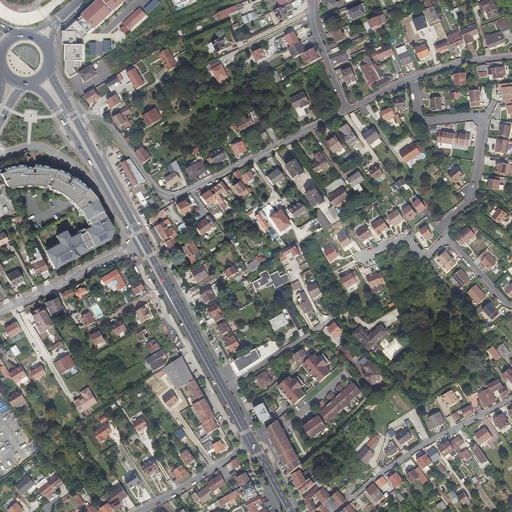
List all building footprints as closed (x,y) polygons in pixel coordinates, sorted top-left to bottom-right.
[(82,39),(112,12),(110,10),(112,8),(114,10),(125,0),(104,0),(103,2),(101,0),(99,0),(79,19),(81,21),(79,23),(77,21),(66,31),(63,31),(63,32),(63,37),(63,43),(63,45),(66,45),(66,72),(70,78),(78,73),(76,70),(80,67),(80,61),(84,61),(84,45),(82,45),(82,39)] [(149,13),(160,2),(158,0),(153,0),(144,9),(149,13)] [(324,0),(329,10),(344,4),(346,3),(345,0),(343,1),(342,0),(336,3),(334,0),(324,0)] [(488,0),(476,6),(480,13),(481,13),(485,21),(496,16),(488,0)] [(352,22),(366,16),(361,5),(348,11),(352,22)] [(218,23),(227,19),(225,16),(227,15),(228,17),(240,11),(238,6),(215,16),(218,23)] [(285,11),(286,10),(284,6),(274,11),(278,21),(280,20),(281,24),(288,20),(287,17),(288,17),(285,11)] [(441,26),(432,8),(425,11),(431,24),(434,22),(437,28),(441,26)] [(129,31),(146,15),(141,9),(139,11),(137,10),(134,13),(135,15),(133,17),(132,15),(128,18),(130,20),(127,22),(126,20),(123,24),(129,31)] [(256,11),(242,16),(245,24),(259,18),(256,11)] [(370,25),(372,30),(375,29),(377,32),(384,29),(383,27),(379,17),(368,22),(369,25),(370,25)] [(413,21),(418,32),(428,28),(426,24),(425,21),(423,17),(413,21)] [(508,29),(505,21),(497,24),(500,32),(508,29)] [(478,35),(475,27),(460,34),(466,47),(475,43),(472,38),(478,35)] [(337,43),(344,40),(340,29),(332,32),(337,43)] [(294,32),(285,37),(291,48),(300,43),(294,32)] [(452,51),(454,57),(460,54),(457,47),(462,44),(458,34),(447,38),(452,49),(451,49),(452,51)] [(485,40),(489,50),(501,44),(498,37),(497,34),(485,40)] [(225,43),(223,37),(209,44),(208,46),(211,52),(216,49),(217,53),(226,49),(223,44),(225,43)] [(291,48),(289,49),(294,59),(301,55),(305,53),(302,47),(303,47),(301,42),(300,43),(291,48)] [(452,51),(451,49),(448,43),(435,49),(437,54),(447,50),(447,52),(452,51)] [(394,54),(390,45),(383,48),(383,49),(376,52),(379,60),(386,56),(387,57),(394,54)] [(430,55),(426,46),(416,50),(420,60),(430,55)] [(406,47),(397,50),(404,67),(413,63),(406,47)] [(264,48),(251,54),(255,63),(269,56),(264,48)] [(305,53),(301,55),(303,59),(305,58),(307,62),(309,61),(310,63),(319,59),(314,48),(305,53)] [(170,50),(160,56),(166,65),(165,65),(170,73),(179,68),(174,60),(175,59),(170,50)] [(349,60),(346,52),(329,58),(330,62),(332,66),(338,64),(349,60)] [(373,65),(369,58),(368,59),(369,61),(366,62),(369,68),(363,71),(371,84),(379,80),(372,66),(373,65)] [(219,83),(228,77),(222,65),(221,65),(219,62),(211,66),(212,70),(219,83)] [(112,76),(117,73),(111,64),(107,67),(112,76)] [(480,65),(479,65),(478,75),(486,76),(486,65),(480,65)] [(79,73),(85,82),(97,75),(91,66),(79,73)] [(375,85),(378,90),(388,84),(391,83),(391,82),(393,81),(392,79),(391,78),(390,78),(389,78),(388,76),(384,77),(381,71),(380,71),(378,67),(375,68),(382,82),(375,85)] [(135,69),(127,74),(137,90),(145,85),(135,69)] [(356,81),(351,69),(342,72),(347,85),(356,81)] [(493,79),(497,79),(498,79),(499,80),(501,80),(501,78),(502,78),(502,77),(505,77),(504,69),(488,70),(488,75),(492,75),(493,79)] [(453,75),(454,86),(466,84),(464,74),(453,75)] [(111,86),(119,81),(116,76),(108,81),(111,86)] [(511,101),(511,82),(505,84),(501,84),(502,88),(503,88),(503,91),(504,102),(506,102),(511,101)] [(90,104),(100,98),(94,89),(85,95),(90,104)] [(481,101),(480,90),(470,91),(472,106),(480,106),(480,102),(481,101)] [(305,93),(291,99),(295,109),(302,105),(303,108),(310,104),(305,93)] [(109,107),(112,111),(121,104),(116,96),(107,102),(110,107),(109,107)] [(345,105),(341,97),(339,98),(340,99),(337,101),(338,104),(330,108),(333,113),(338,111),(344,108),(345,105)] [(407,108),(405,97),(395,98),(396,109),(407,108)] [(442,110),(441,97),(431,98),(432,111),(442,110)] [(400,119),(396,109),(395,106),(380,112),(384,120),(394,115),(397,120),(398,119),(398,120),(400,119)] [(114,117),(114,118),(113,119),(119,128),(127,124),(127,123),(128,122),(132,128),(142,121),(136,113),(132,115),(135,122),(134,122),(132,119),(129,121),(127,116),(132,113),(131,112),(132,111),(130,109),(129,109),(128,108),(120,113),(120,114),(118,116),(118,115),(114,117)] [(240,119),(242,122),(237,125),(241,131),(262,117),(255,108),(247,114),(249,117),(246,119),(244,117),(240,119)] [(144,112),(141,113),(144,117),(143,117),(150,127),(162,119),(156,109),(148,114),(146,111),(146,110),(144,112)] [(344,136),(351,147),(359,141),(347,123),(341,127),(346,135),(344,136)] [(233,124),(230,127),(233,132),(238,129),(234,124),(233,124)] [(501,124),(499,136),(510,138),(511,126),(501,124)] [(374,127),(362,135),(370,146),(371,145),(370,144),(381,136),(374,127)] [(454,143),(456,134),(439,131),(438,142),(454,144),(454,143)] [(268,147),(273,144),(266,132),(261,135),(268,147)] [(467,135),(456,133),(456,134),(454,143),(469,146),(471,134),(467,133),(467,135)] [(333,152),(338,149),(339,150),(343,147),(336,136),(330,140),(330,139),(326,141),(333,152)] [(509,141),(498,139),(496,152),(507,154),(509,141)] [(232,148),(237,157),(251,149),(245,140),(232,148)] [(151,152),(161,148),(159,143),(149,147),(151,152)] [(407,147),(407,146),(399,152),(406,162),(414,155),(419,151),(413,143),(407,147)] [(143,165),(144,164),(151,159),(144,148),(136,154),(143,165)] [(209,155),(206,156),(210,164),(214,162),(215,165),(226,159),(221,150),(210,156),(209,155)] [(314,156),(317,161),(318,162),(321,167),(326,164),(319,153),(314,156)] [(120,161),(123,165),(135,188),(146,181),(131,160),(127,162),(125,158),(120,161)] [(304,173),(295,160),(286,166),(294,178),(299,175),(300,176),(304,173)] [(175,172),(166,179),(172,187),(181,180),(176,173),(181,170),(176,161),(172,164),(175,171),(174,171),(175,172)] [(326,164),(321,167),(318,162),(317,161),(310,166),(311,167),(316,173),(327,165),(326,164)] [(202,173),(207,170),(203,162),(188,170),(192,179),(203,174),(202,173)] [(498,166),(497,173),(507,175),(509,164),(497,162),(496,166),(498,166)] [(62,248),(47,255),(54,268),(61,264),(61,262),(70,257),(71,259),(78,255),(77,254),(86,249),(86,250),(93,246),(93,245),(100,241),(101,242),(109,238),(112,228),(104,214),(103,215),(102,215),(100,211),(101,210),(102,210),(96,199),(91,193),(89,190),(88,189),(87,189),(85,187),(85,186),(81,183),(71,176),(66,183),(64,182),(68,174),(54,168),(54,170),(48,168),(48,166),(38,164),(37,164),(36,164),(35,164),(34,164),(33,173),(30,173),(30,166),(24,166),(23,164),(18,165),(14,165),(13,165),(11,166),(10,166),(0,169),(0,174),(6,187),(8,186),(9,187),(23,184),(34,184),(35,185),(36,185),(37,185),(43,186),(45,184),(48,186),(48,187),(57,191),(69,200),(73,203),(77,207),(81,215),(83,214),(87,222),(88,221),(91,227),(90,228),(89,229),(88,227),(84,230),(83,228),(76,231),(76,232),(77,234),(68,239),(67,237),(64,231),(55,235),(62,248)] [(377,164),(368,170),(374,179),(383,173),(377,164)] [(457,167),(449,174),(456,183),(460,180),(459,179),(460,178),(464,175),(457,167)] [(284,180),(276,169),(265,177),(271,186),(274,183),(276,186),(284,180)] [(242,179),(239,172),(234,174),(238,181),(242,179)] [(359,172),(348,179),(353,187),(359,183),(365,179),(359,172)] [(500,177),(493,176),(492,179),(489,179),(489,183),(488,189),(499,190),(501,180),(500,180),(500,177)] [(402,178),(396,182),(399,187),(405,182),(402,178)] [(235,183),(231,186),(240,198),(246,195),(245,194),(246,192),(238,181),(235,183)] [(221,182),(220,183),(216,185),(220,191),(219,192),(220,191),(223,196),(228,193),(221,182)] [(7,200),(10,198),(3,183),(0,184),(0,186),(0,187),(7,200)] [(220,191),(216,185),(212,188),(211,187),(208,190),(215,201),(219,205),(222,203),(216,194),(219,192),(220,191)] [(333,206),(334,207),(349,197),(342,188),(331,195),(330,194),(327,197),(333,206)] [(215,201),(208,190),(200,197),(207,207),(215,201)] [(315,190),(306,196),(314,207),(318,204),(319,205),(324,203),(315,190)] [(418,196),(411,201),(418,210),(424,205),(418,196)] [(237,209),(240,207),(234,199),(232,200),(237,209)] [(184,201),(175,205),(180,214),(188,210),(184,201)] [(292,218),(300,213),(304,210),(298,202),(286,210),(292,218)] [(408,203),(401,208),(409,219),(412,216),(411,215),(415,212),(408,203)] [(328,209),(334,218),(339,214),(334,207),(333,206),(328,209)] [(492,216),(499,222),(507,213),(499,207),(492,216)] [(268,217),(278,210),(277,208),(267,215),(268,217)] [(395,208),(387,215),(394,225),(398,222),(397,221),(399,219),(402,217),(395,208)] [(152,223),(166,214),(163,210),(150,219),(152,223)] [(277,230),(287,223),(278,210),(268,217),(277,230)] [(318,210),(312,213),(323,230),(329,226),(318,210)] [(265,219),(259,211),(257,213),(258,214),(254,217),(257,222),(256,223),(258,226),(259,225),(262,229),(266,226),(263,221),(265,219)] [(380,218),(370,225),(378,235),(381,232),(381,231),(387,226),(380,218)] [(154,227),(162,241),(170,236),(171,239),(175,237),(177,236),(172,227),(167,230),(165,226),(170,224),(167,219),(154,227)] [(204,219),(193,226),(199,235),(210,227),(204,219)] [(183,223),(177,227),(179,231),(185,227),(183,223)] [(425,224),(418,228),(424,237),(431,233),(425,224)] [(365,226),(355,233),(362,242),(371,234),(365,226)] [(468,226),(456,238),(462,245),(466,241),(467,242),(475,234),(468,226)] [(157,243),(162,241),(154,227),(149,229),(157,243)] [(277,236),(271,228),(268,230),(274,238),(277,236)] [(345,234),(338,240),(344,249),(352,243),(345,234)] [(175,244),(178,242),(175,237),(171,239),(166,242),(169,248),(175,244)] [(183,245),(184,246),(182,247),(187,256),(188,256),(187,257),(188,257),(189,257),(191,262),(195,260),(192,255),(198,251),(190,238),(184,239),(184,242),(183,242),(183,243),(183,244),(183,245)] [(297,252),(294,245),(283,251),(285,255),(291,252),(294,257),(300,254),(298,251),(297,252)] [(333,248),(325,253),(332,264),(335,261),(334,260),(340,257),(333,248)] [(496,261),(486,250),(479,256),(482,260),(481,261),(490,270),(496,264),(496,261)] [(453,260),(446,251),(439,258),(446,266),(445,267),(448,271),(456,264),(453,260)] [(266,261),(260,254),(255,257),(262,265),(266,261)] [(259,264),(255,258),(246,265),(250,271),(259,264)] [(42,261),(37,264),(31,267),(32,269),(31,270),(30,271),(30,272),(31,273),(32,273),(33,273),(34,272),(36,277),(36,278),(37,278),(38,278),(39,278),(40,277),(40,276),(40,275),(47,271),(42,261)] [(233,265),(224,271),(228,278),(237,271),(233,265)] [(209,276),(206,270),(202,266),(192,273),(199,283),(209,276)] [(461,269),(453,276),(463,288),(471,281),(468,279),(469,278),(461,269)] [(112,280),(114,279),(116,281),(121,279),(119,275),(121,274),(119,271),(117,272),(116,270),(101,278),(105,284),(112,280)] [(252,283),(255,290),(265,284),(266,287),(273,284),(275,288),(284,283),(280,277),(277,271),(268,276),(266,270),(259,274),(261,278),(252,283)] [(340,279),(346,288),(360,280),(355,270),(340,279)] [(7,276),(11,285),(22,280),(18,271),(7,276)] [(280,277),(284,283),(290,280),(286,273),(280,277)] [(369,276),(366,278),(370,288),(381,283),(377,273),(372,275),(369,276)] [(140,279),(131,284),(136,294),(145,289),(144,287),(140,279)] [(294,289),(301,285),(298,279),(291,283),(290,284),(292,286),(293,288),(294,289)] [(320,291),(315,281),(306,286),(312,297),(316,295),(315,294),(320,291)] [(85,284),(75,288),(80,297),(84,295),(82,291),(88,288),(85,284)] [(487,297),(476,285),(468,292),(479,304),(484,300),(487,297)] [(67,290),(64,291),(66,296),(75,292),(73,287),(67,290)] [(216,298),(210,287),(201,293),(207,303),(216,298)] [(304,300),(300,303),(304,311),(312,307),(303,290),(299,292),(300,293),(304,300)] [(48,301),(52,312),(64,307),(59,296),(48,301)] [(490,303),(483,309),(493,320),(499,314),(490,303)] [(206,323),(209,327),(223,318),(226,317),(218,304),(210,309),(212,313),(211,314),(213,318),(214,317),(215,318),(206,323)] [(42,305),(30,312),(35,321),(34,322),(40,331),(54,322),(46,309),(45,310),(42,305)] [(144,322),(154,316),(151,311),(150,312),(147,305),(137,311),(144,322)] [(89,325),(98,320),(92,311),(84,315),(86,318),(88,321),(87,321),(89,325)] [(269,321),(274,330),(287,322),(282,313),(269,321)] [(123,319),(113,325),(118,334),(129,328),(123,319)] [(10,326),(6,329),(11,338),(22,331),(17,322),(13,324),(13,325),(10,327),(10,326)] [(222,335),(230,330),(225,322),(217,327),(222,335)] [(327,328),(333,337),(341,332),(334,323),(327,328)] [(239,333),(241,332),(247,329),(245,326),(238,330),(237,331),(230,335),(232,337),(239,333)] [(360,327),(352,334),(367,350),(386,332),(381,326),(369,336),(360,327)] [(486,328),(482,331),(484,335),(492,329),(490,326),(486,328)] [(150,332),(148,332),(147,331),(146,329),(135,335),(139,343),(145,339),(152,335),(150,332)] [(95,332),(92,334),(97,344),(107,339),(101,330),(96,333),(95,332)] [(234,337),(233,338),(232,337),(230,335),(224,339),(231,352),(240,347),(234,337)] [(265,344),(269,351),(276,346),(272,339),(265,344)] [(380,351),(389,344),(385,339),(377,346),(380,351)] [(146,345),(151,353),(160,348),(155,340),(146,345)] [(508,351),(500,340),(494,345),(502,355),(508,351)] [(49,352),(62,344),(60,341),(47,349),(49,352)] [(499,354),(491,343),(488,345),(491,350),(490,351),(494,357),(499,354)] [(270,352),(269,351),(265,344),(256,349),(261,358),(270,352)] [(15,355),(19,352),(15,345),(11,347),(15,355)] [(137,348),(132,350),(138,360),(139,362),(143,359),(137,348)] [(239,372),(261,358),(256,349),(251,352),(248,354),(240,358),(233,362),(239,372)] [(138,360),(132,350),(124,355),(125,358),(131,355),(135,362),(138,360)] [(159,359),(165,356),(161,351),(146,359),(149,365),(153,363),(154,366),(152,367),(155,371),(165,365),(163,361),(161,362),(159,359)] [(303,351),(294,356),(297,360),(299,363),(297,364),(300,368),(309,362),(306,358),(307,357),(303,351)] [(60,359),(56,362),(63,373),(66,371),(68,371),(69,370),(69,369),(76,365),(70,354),(66,356),(67,358),(65,359),(64,359),(63,359),(63,360),(63,361),(61,361),(60,359)] [(233,362),(240,358),(238,354),(227,361),(229,364),(233,362)] [(176,390),(186,384),(194,379),(186,365),(181,356),(164,368),(167,373),(176,390)] [(360,364),(362,366),(369,360),(367,358),(365,358),(360,363),(360,364)] [(318,387),(329,378),(324,372),(328,368),(322,359),(317,363),(313,359),(303,368),(318,387)] [(382,375),(369,360),(362,366),(368,373),(364,376),(371,384),(382,375)] [(468,366),(470,370),(480,364),(477,360),(468,366)] [(235,374),(235,375),(239,372),(233,362),(229,364),(235,374)] [(3,374),(4,373),(7,378),(11,375),(10,373),(4,363),(0,365),(3,370),(1,371),(3,374)] [(27,376),(21,365),(17,368),(17,369),(10,373),(11,375),(16,383),(27,376)] [(504,377),(506,375),(507,377),(511,382),(511,380),(511,373),(507,367),(500,372),(504,377)] [(310,404),(346,375),(341,369),(329,378),(318,387),(305,398),(310,404)] [(256,378),(263,389),(272,383),(265,372),(256,378)] [(485,383),(487,385),(491,389),(492,388),(501,383),(496,376),(485,383)] [(186,384),(197,403),(205,398),(198,386),(194,380),(194,379),(186,384)] [(278,388),(293,407),(304,399),(299,392),(304,388),(297,380),(292,383),(289,379),(278,388)] [(492,388),(496,394),(501,392),(502,393),(507,390),(503,382),(501,383),(492,388)] [(82,394),(83,396),(73,401),(79,410),(96,400),(87,385),(79,390),(82,394)] [(328,423),(329,424),(334,420),(339,416),(344,412),(349,408),(354,403),(359,400),(364,395),(356,385),(351,389),(349,391),(344,386),(341,388),(338,390),(343,396),(341,397),(339,399),(334,394),(331,396),(329,398),(333,404),(329,407),(325,402),(321,404),(319,406),(323,412),(321,414),(322,415),(325,419),(328,423)] [(490,390),(491,389),(487,385),(476,391),(479,396),(490,390)] [(451,388),(441,395),(447,406),(458,400),(451,388)] [(483,404),(495,397),(490,390),(479,396),(483,404)] [(14,408),(14,407),(26,400),(20,391),(13,395),(13,396),(9,398),(8,399),(14,408)] [(172,392),(163,399),(169,408),(170,408),(171,408),(173,406),(173,405),(175,403),(179,400),(172,392)] [(204,423),(215,417),(209,405),(205,398),(197,403),(194,405),(204,423)] [(260,405),(258,401),(251,405),(256,414),(262,423),(271,418),(263,403),(260,405)] [(472,410),(468,404),(461,408),(465,415),(472,410)] [(396,425),(416,412),(414,408),(393,421),(396,425)] [(456,410),(451,413),(455,419),(460,416),(456,410)] [(493,416),(499,425),(508,419),(501,410),(493,416)] [(430,427),(433,425),(433,426),(444,420),(439,411),(428,417),(430,420),(427,422),(430,427)] [(142,415),(132,421),(138,431),(142,428),(142,427),(148,424),(142,415)] [(214,430),(220,426),(217,421),(215,417),(204,423),(202,424),(208,434),(214,430)] [(310,423),(304,428),(312,440),(328,429),(325,426),(323,422),(319,417),(313,421),(310,423)] [(280,427),(279,426),(277,421),(265,430),(267,433),(268,434),(268,435),(269,436),(270,438),(272,441),(283,432),(282,431),(281,429),(280,427)] [(491,422),(488,425),(495,433),(498,431),(491,422)] [(99,430),(104,437),(116,429),(113,424),(111,425),(110,423),(99,430)] [(490,433),(484,424),(474,431),(480,440),(490,433)] [(390,436),(391,438),(395,434),(388,425),(386,432),(390,436)] [(225,435),(220,426),(214,430),(219,438),(225,435)] [(173,431),(180,439),(182,438),(185,435),(179,427),(173,431)] [(412,436),(407,428),(396,436),(402,443),(412,436)] [(285,467),(289,473),(300,464),(297,459),(296,455),(290,444),(288,441),(286,438),(283,432),(272,441),(285,467)] [(458,433),(450,439),(456,446),(455,447),(458,450),(458,451),(462,456),(465,454),(467,456),(471,452),(466,445),(461,449),(458,445),(464,440),(458,433)] [(200,443),(210,437),(208,434),(201,438),(198,440),(200,443)] [(358,455),(366,463),(374,453),(372,451),(377,445),(376,444),(379,440),(374,435),(371,440),(358,455)] [(455,447),(449,439),(444,443),(450,452),(452,454),(458,450),(455,447)] [(479,445),(474,439),(469,443),(481,459),(486,455),(479,445)] [(203,446),(207,452),(214,448),(216,453),(224,449),(220,440),(213,444),(211,441),(207,444),(206,443),(205,443),(205,445),(203,446)] [(397,448),(392,440),(390,442),(391,443),(389,444),(389,445),(388,446),(389,448),(385,450),(388,454),(391,453),(392,452),(396,449),(397,448)] [(444,454),(444,455),(449,452),(449,453),(450,452),(444,443),(438,447),(444,454)] [(437,446),(435,447),(441,456),(444,454),(438,447),(437,446)] [(449,476),(438,459),(441,456),(435,447),(428,452),(446,478),(449,476)] [(190,460),(191,461),(195,459),(187,449),(180,455),(186,463),(190,460)] [(428,464),(432,460),(426,452),(417,459),(424,467),(425,466),(428,464)] [(211,463),(214,460),(209,455),(203,459),(208,465),(211,463)] [(237,457),(230,462),(234,467),(240,464),(237,457)] [(155,473),(156,475),(161,472),(153,460),(142,467),(149,478),(155,473)] [(206,466),(201,461),(198,463),(202,469),(205,467),(206,466)] [(176,476),(179,480),(187,473),(179,463),(173,467),(175,469),(174,470),(177,474),(175,475),(176,476)] [(429,479),(419,465),(408,473),(411,477),(410,478),(412,481),(419,476),(423,482),(429,479)] [(213,479),(219,488),(225,484),(218,470),(214,472),(214,473),(217,477),(213,479)] [(298,489),(306,481),(300,470),(290,475),(293,481),(298,489)] [(389,477),(396,486),(404,480),(397,471),(389,477)] [(138,485),(139,486),(140,487),(143,485),(135,472),(128,477),(135,487),(138,485)] [(221,474),(224,481),(229,479),(225,472),(221,474)] [(241,487),(250,482),(247,476),(247,477),(244,473),(236,478),(241,487)] [(64,482),(58,474),(48,481),(55,489),(64,482)] [(16,486),(23,494),(35,484),(27,475),(25,477),(26,478),(16,486)] [(382,487),(388,482),(383,475),(379,478),(376,480),(381,487),(382,487)] [(477,475),(472,479),(477,488),(486,482),(484,478),(480,480),(477,475)] [(124,480),(130,490),(135,487),(128,477),(124,480)] [(212,490),(213,491),(219,488),(213,479),(210,481),(207,477),(204,479),(209,486),(212,490)] [(326,484),(327,483),(324,480),(323,481),(320,477),(314,482),(318,486),(314,490),(313,489),(303,498),(305,503),(310,498),(315,494),(326,484)] [(301,494),(314,483),(310,479),(306,481),(298,489),(299,492),(301,494)] [(39,488),(45,496),(55,489),(48,481),(39,488)] [(377,502),(385,495),(374,481),(369,485),(366,488),(373,495),(372,496),(377,502)] [(255,490),(250,482),(241,487),(243,492),(240,493),(243,498),(255,491),(255,490)] [(384,490),(391,485),(388,482),(382,487),(384,490)] [(315,494),(323,504),(330,498),(328,495),(326,492),(330,488),(326,484),(315,494)] [(128,495),(122,486),(115,491),(118,495),(121,500),(128,495)] [(197,494),(196,492),(192,495),(197,502),(201,500),(203,503),(212,497),(209,493),(212,490),(209,486),(197,494)] [(447,492),(452,499),(454,497),(457,495),(452,488),(447,492)] [(218,500),(217,501),(220,506),(233,498),(233,497),(236,495),(235,494),(237,493),(236,490),(232,492),(230,493),(218,500)] [(332,496),(340,505),(344,502),(346,500),(338,490),(334,493),(333,494),(333,495),(332,496)] [(398,491),(395,494),(400,500),(403,498),(398,491)] [(74,495),(81,506),(85,503),(81,498),(82,497),(81,496),(80,496),(79,495),(78,495),(77,493),(74,495)] [(464,505),(471,501),(465,493),(459,497),(464,505)] [(121,500),(118,495),(108,502),(108,503),(114,511),(124,505),(121,500)] [(232,511),(267,511),(263,505),(258,495),(245,503),(245,504),(232,511)] [(323,504),(322,505),(328,511),(332,511),(336,509),(340,505),(332,496),(330,498),(323,504)] [(310,498),(305,503),(308,507),(310,511),(313,511),(316,509),(310,498)] [(447,505),(443,499),(437,504),(441,510),(447,505)] [(356,504),(354,502),(353,500),(339,511),(357,511),(355,509),(357,507),(355,505),(356,504)] [(16,502),(8,510),(9,511),(21,511),(23,510),(16,502)] [(114,511),(108,503),(100,508),(102,511),(114,511)]
